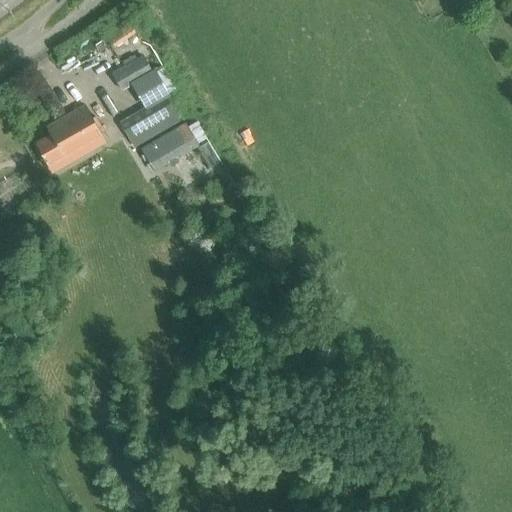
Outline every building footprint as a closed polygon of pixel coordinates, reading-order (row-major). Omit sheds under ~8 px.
[(107,36),(119,53),(140,37),(128,20),(107,36)] [(134,147),(178,121),(165,99),(170,96),(168,93),(175,89),(162,68),(155,71),(154,68),(149,70),(143,57),(112,74),(121,91),(131,85),(145,109),(120,124),(134,147)] [(34,145),(46,165),(100,134),(84,107),(46,128),(51,135),(34,145)] [(185,124),(140,150),(152,170),(167,161),(171,166),(178,162),(175,157),(197,144),(185,124)] [(221,206),(223,209),(241,198),(232,184),(214,195),(216,198),(221,206)] [(216,198),(210,202),(214,208),(215,210),(221,206),(216,198)]
